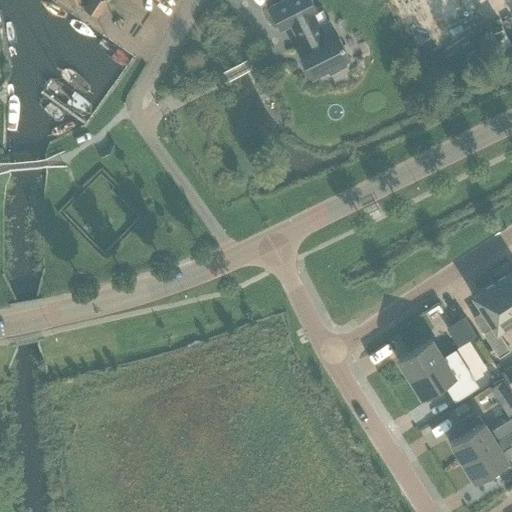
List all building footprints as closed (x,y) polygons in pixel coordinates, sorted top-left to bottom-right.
[(107,0),(88,0),(83,8),(96,17),(107,0)] [(313,13),(314,12),(315,9),(310,0),(282,0),(271,6),(270,9),(278,25),(284,27),(290,24),(301,46),(296,48),(311,79),(327,71),(329,74),(347,65),(345,62),(349,60),(329,18),(318,24),(313,13)] [(511,271),(494,283),(511,309),(511,271)] [(511,319),(511,309),(494,283),(473,296),(492,325),(482,332),(498,357),(510,350),(496,329),(511,319)] [(475,333),(463,315),(452,321),(464,340),(475,333)] [(408,378),(443,356),(432,337),(396,359),(408,378)] [(443,356),(408,378),(420,397),(455,375),(443,356)] [(483,371),(479,374),(486,385),(500,376),(493,365),(484,371),(483,371)] [(506,393),(499,381),(479,394),(486,405),(506,393)] [(511,415),(489,430),(483,421),(449,442),(461,462),(511,429),(511,415)] [(473,481),(507,459),(502,450),(511,444),(511,429),(461,462),(473,481)]
